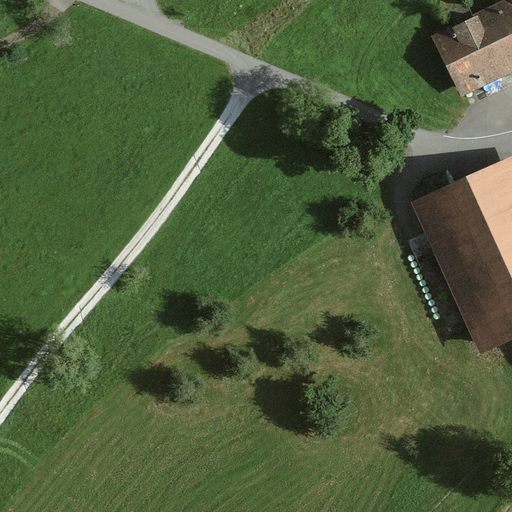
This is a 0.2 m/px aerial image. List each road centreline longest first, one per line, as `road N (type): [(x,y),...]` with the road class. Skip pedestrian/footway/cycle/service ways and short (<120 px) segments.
road 1 (track): [(90,0),(417,141),(463,150),(511,146)]
road 2 (track): [(261,74),(201,167),(0,417)]
